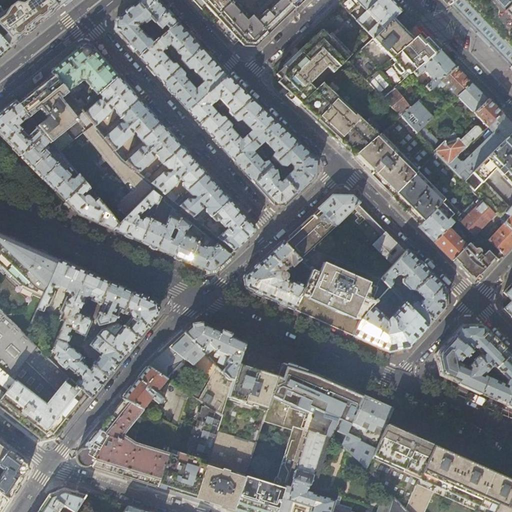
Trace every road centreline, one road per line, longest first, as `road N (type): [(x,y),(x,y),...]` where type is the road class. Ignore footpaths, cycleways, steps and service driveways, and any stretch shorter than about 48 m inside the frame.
road 1 (residential): [(86,22),(275,229)]
road 2 (residential): [(200,296),(47,463)]
road 3 (secondary): [(392,381),(200,296)]
road 4 (residential): [(472,299),(340,168)]
road 5 (secondary): [(200,296),(38,225)]
road 6 (residential): [(197,511),(47,463)]
road 7 (residential): [(408,0),(511,108)]
road 8 (residential): [(340,168),(244,77)]
road 9 (secondary): [(511,435),(392,381)]
